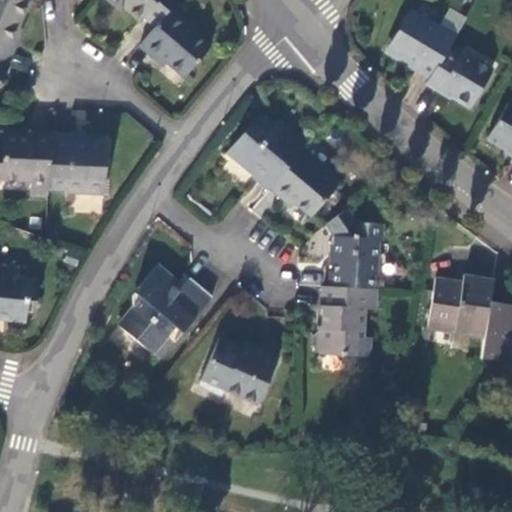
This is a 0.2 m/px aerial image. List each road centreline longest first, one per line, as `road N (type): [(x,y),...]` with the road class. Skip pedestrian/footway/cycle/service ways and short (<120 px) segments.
road 1 (tertiary): [(301,27),(408,134),(511,218)]
road 2 (residential): [(145,199),(40,399)]
road 3 (residential): [(282,307),(145,199)]
road 4 (residential): [(301,27),(228,88),(184,144)]
road 5 (residential): [(59,51),(184,144)]
